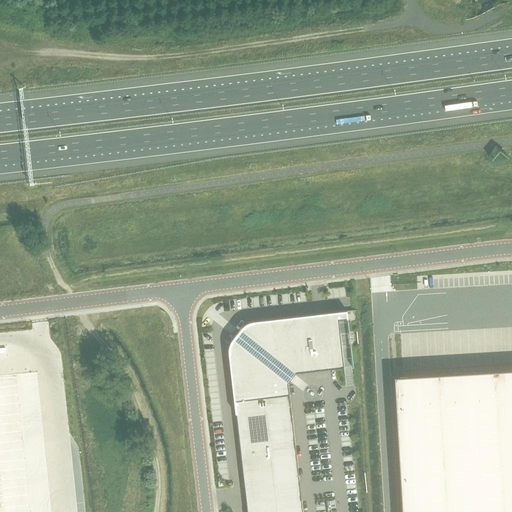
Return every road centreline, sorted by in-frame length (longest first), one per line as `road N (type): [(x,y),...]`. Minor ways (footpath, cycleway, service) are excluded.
road 1 (unclassified): [(51,262),(45,224),(67,203),(511,142)]
road 2 (motorway): [(0,155),(511,90)]
road 3 (motorway): [(511,57),(0,121)]
road 4 (track): [(364,29),(142,58),(0,41)]
road 5 (unclassified): [(181,289),(511,250)]
road 6 (track): [(155,511),(155,459),(133,395),(51,262)]
road 7 (unclassified): [(206,511),(181,289)]
road 8 (unclassified): [(181,289),(0,311)]
